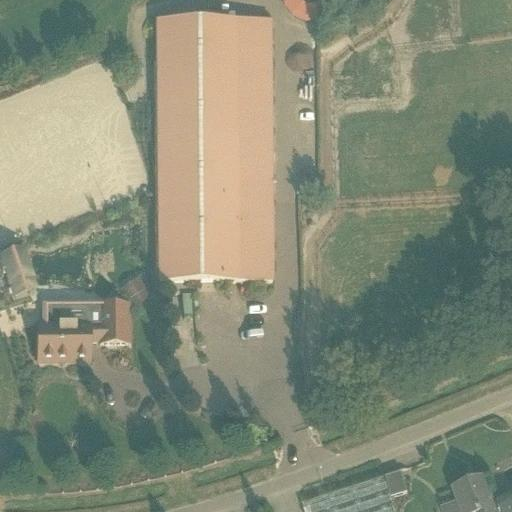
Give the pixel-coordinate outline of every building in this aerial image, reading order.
[(283,0),(292,15),(320,0),(283,0)] [(271,284),(271,203),(270,23),(156,24),(159,204),(159,284),(271,284)] [(23,251),(0,259),(1,261),(5,274),(10,288),(13,298),(35,291),(32,281),(23,251)] [(121,292),(136,311),(152,299),(137,280),(121,292)] [(89,326),(37,326),(37,365),(90,365),(90,344),(100,344),(100,347),(128,347),(128,307),(99,307),(99,329),(90,329),(89,326)] [(393,511),(384,480),(302,506),(304,511),(393,511)] [(459,505),(442,511),(495,511),(484,480),(454,491),(459,505)]
